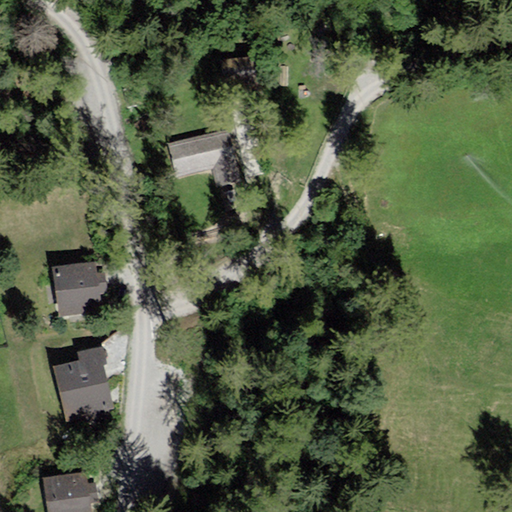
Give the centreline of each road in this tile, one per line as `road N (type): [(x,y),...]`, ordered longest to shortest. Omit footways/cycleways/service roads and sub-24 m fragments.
road 1 (track): [(154,353),(99,92)]
road 2 (track): [(142,511),(154,353)]
